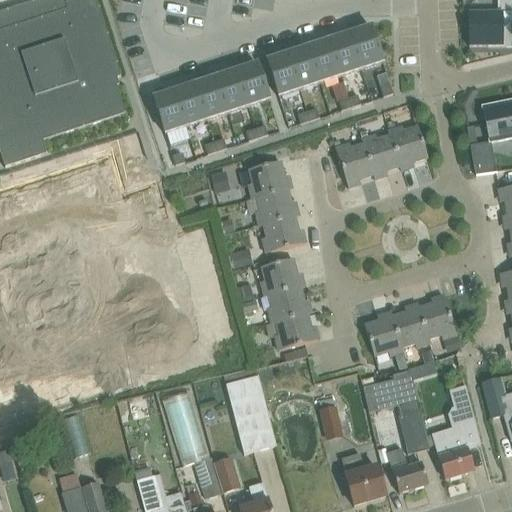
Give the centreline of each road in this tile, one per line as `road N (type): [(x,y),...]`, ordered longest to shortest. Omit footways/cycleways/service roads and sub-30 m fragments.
road 1 (residential): [(161,61),(331,2),(429,4)]
road 2 (residential): [(503,501),(469,372),(496,326),(483,262)]
road 3 (residential): [(325,219),(336,286),(353,299),(483,262)]
road 4 (residential): [(453,179),(325,219)]
